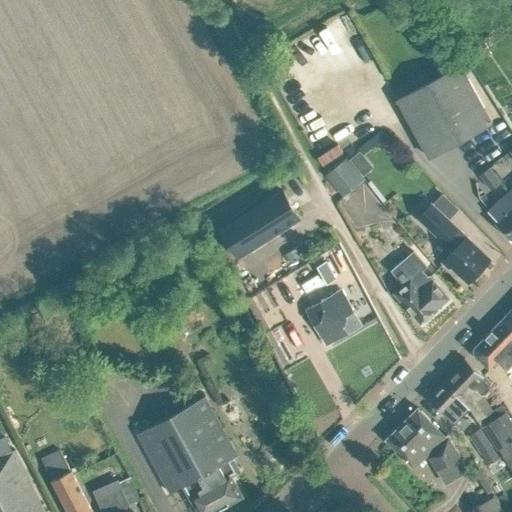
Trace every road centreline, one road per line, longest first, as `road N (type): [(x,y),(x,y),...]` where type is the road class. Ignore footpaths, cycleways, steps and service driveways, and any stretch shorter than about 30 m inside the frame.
road 1 (unclassified): [(426,366),(328,200)]
road 2 (tertiary): [(340,459),(426,366)]
road 3 (tertiary): [(426,366),(511,281)]
